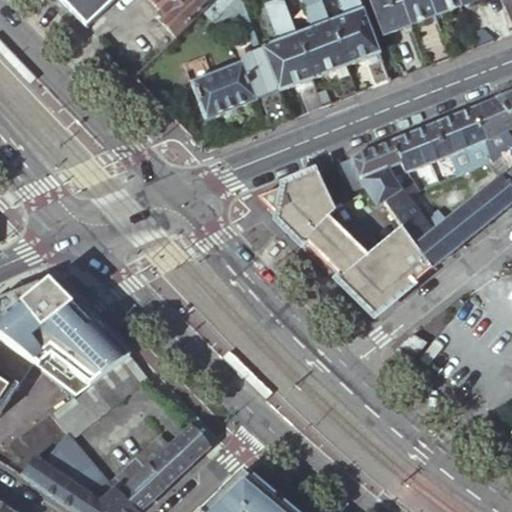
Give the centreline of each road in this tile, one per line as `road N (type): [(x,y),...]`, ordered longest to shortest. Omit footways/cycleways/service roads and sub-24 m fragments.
road 1 (tertiary): [(172,192),(511,61)]
road 2 (primary): [(75,234),(266,422)]
road 3 (primary): [(172,192),(0,14)]
road 4 (primary): [(331,366),(172,192)]
road 5 (primary): [(511,511),(437,462),(331,366)]
road 6 (residential): [(511,224),(331,366)]
road 7 (primary): [(266,422),(371,511)]
road 8 (residential): [(266,422),(173,511)]
